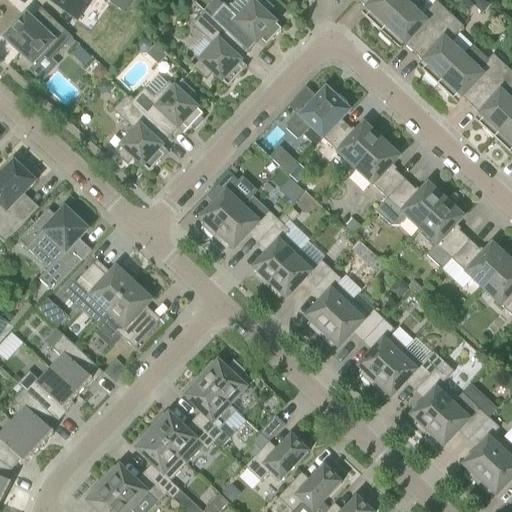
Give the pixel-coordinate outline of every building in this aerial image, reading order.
[(48,0),(77,22),(93,0),(48,0)] [(216,0),(215,0),(205,12),(205,13),(211,19),(223,6),(216,0)] [(211,19),(249,54),(257,45),(261,41),(266,45),(262,50),(263,51),(282,31),(267,16),(273,10),(262,0),(257,0),(239,20),(229,11),(223,5),(223,6),(211,19)] [(358,0),(367,9),(361,15),(381,34),(407,6),(401,0),(358,0)] [(415,54),(450,16),(437,4),(422,20),(407,6),(381,34),(400,52),(406,46),(415,54)] [(207,81),(213,74),(228,88),(247,68),(241,62),(249,54),(211,19),(205,13),(193,27),(215,47),(194,69),(207,81)] [(51,63),(58,56),(73,40),(47,15),(37,26),(26,16),(3,40),(33,68),(28,73),(41,85),(57,69),(51,63)] [(463,29),(450,16),(415,54),(423,62),(418,68),(437,87),(464,58),(449,45),(463,29)] [(152,51),(152,45),(147,41),(141,41),(137,46),(137,51),(142,56),(148,55),(152,51)] [(471,107),(507,69),(493,57),(479,73),(464,58),(437,87),(457,105),(463,99),(471,107)] [(109,74),(101,66),(92,75),(101,83),(109,74)] [(494,140),(511,120),(511,103),(505,98),(511,90),(511,74),(507,69),(471,107),(480,115),(474,121),(494,140)] [(114,89),(105,80),(96,90),(101,95),(109,95),(114,89)] [(203,116),(188,102),(194,95),(181,83),(175,90),(169,84),(155,100),(145,91),(132,104),(170,139),(178,130),(184,136),(203,116)] [(324,140),(341,121),(349,112),(347,110),(347,105),(339,97),(333,98),(331,96),(323,104),(318,99),(317,101),(306,91),(290,108),(298,115),(288,127),(301,139),(311,129),(324,140)] [(134,159),(150,174),(168,153),(162,148),(170,139),(132,104),(126,98),(114,112),(136,132),(114,156),(115,156),(116,155),(128,166),(134,159)] [(511,120),(494,140),(511,156),(511,154),(510,153),(511,150),(511,120)] [(364,126),(356,135),(341,121),(324,140),(356,170),(384,140),(376,132),(370,132),(364,126)] [(356,170),(388,200),(405,182),(391,168),(399,159),(393,153),(393,148),(384,140),(356,170)] [(289,175),(298,165),(281,149),(272,159),(289,175)] [(20,169),(14,163),(0,177),(0,241),(5,245),(39,210),(24,196),(36,184),(29,178),(33,174),(23,166),(20,169)] [(298,185),(307,175),(298,167),(289,177),(298,185)] [(234,188),(239,183),(229,174),(211,193),(220,201),(202,221),(206,225),(203,228),(215,239),(249,202),(234,188)] [(401,228),(409,220),(420,230),(448,200),(440,192),(434,192),(428,186),(420,195),(405,182),(388,200),(376,213),(391,227),(401,228)] [(234,251),(252,232),(262,241),(279,223),(253,198),(249,202),(215,239),(227,250),(230,247),(234,251)] [(443,271),(452,261),(470,242),(455,228),(463,219),(457,213),(457,208),(448,200),(420,230),(436,246),(427,257),(443,271)] [(57,219),(48,211),(18,243),(28,252),(36,243),(57,262),(39,281),(52,294),(92,252),(79,241),(88,232),(77,221),(80,218),(70,209),(67,213),(65,211),(57,219)] [(291,224),(293,223),(298,217),(291,210),(285,217),(290,222),(290,223),(291,224)] [(285,217),(279,223),(285,228),(290,223),(290,222),(285,217)] [(361,228),(353,221),(346,229),(354,237),(361,228)] [(262,241),(272,251),(254,270),(258,274),(255,277),(267,288),(301,252),(285,237),(290,232),(285,228),(279,223),(262,241)] [(452,261),(484,291),(511,260),(511,259),(504,252),(499,252),(492,247),(484,255),(470,242),(452,261)] [(286,300),(304,281),(314,291),(332,272),(322,262),(317,267),(301,252),(267,288),(279,300),(282,296),(286,300)] [(511,260),(484,291),(511,317),(511,260)] [(93,265),(76,284),(107,314),(133,286),(128,281),(131,278),(122,270),(119,273),(116,270),(108,279),(93,265)] [(314,291),(324,300),(306,319),(311,323),(308,326),(320,338),(353,302),(337,287),(342,281),(332,272),(314,291)] [(400,301),(409,291),(399,282),(393,287),(394,295),(400,301)] [(417,297),(423,291),(414,282),(408,288),(417,297)] [(112,343),(119,335),(135,350),(158,325),(143,312),(151,303),(148,300),(151,297),(142,289),(139,292),(133,286),(107,314),(99,323),(101,325),(98,328),(112,343)] [(42,317),(51,307),(46,302),(37,312),(42,317)] [(339,350),(357,330),(367,340),(385,321),(374,311),(369,317),(353,302),(320,338),(332,349),(335,346),(339,350)] [(367,340),(377,349),(359,368),(363,372),(360,376),(372,387),(406,351),(390,336),(395,331),(385,321),(367,340)] [(56,330),(49,338),(56,345),(64,337),(56,330)] [(0,353),(7,360),(23,344),(13,334),(0,346),(0,353)] [(104,375),(64,337),(56,345),(52,349),(62,358),(50,371),(78,397),(91,383),(94,385),(104,375)] [(391,399),(409,380),(419,389),(443,363),(433,353),(422,366),(406,351),(372,387),(384,398),(387,395),(391,399)] [(419,389),(429,399),(412,418),(416,422),(413,425),(425,436),(458,400),(442,385),(454,373),(443,363),(419,389)] [(207,376),(202,381),(230,407),(251,384),(232,367),(227,372),(218,364),(216,366),(213,364),(204,373),(207,376)] [(78,397),(50,371),(39,382),(30,373),(18,386),(24,391),(24,392),(53,419),(58,424),(68,413),(65,411),(78,397)] [(18,386),(22,381),(16,376),(12,380),(18,386)] [(185,399),(206,418),(198,427),(216,444),(222,449),(230,440),(220,430),(236,413),(230,407),(202,381),(197,387),(194,384),(185,393),(188,396),(185,399)] [(464,394),(490,418),(498,409),(471,385),(464,394)] [(23,412),(12,424),(39,450),(54,435),(45,427),(53,419),(24,392),(14,403),(23,412)] [(444,448),(462,429),(472,438),(490,419),(479,410),(479,411),(463,395),(458,400),(425,436),(437,447),(440,444),(444,448)] [(187,466),(203,448),(207,453),(216,444),(198,427),(190,435),(169,416),(166,419),(163,416),(155,425),(158,428),(152,434),(187,466)] [(260,436),(269,444),(285,426),(276,417),(259,435),(260,436)] [(472,438),(482,448),(464,467),(468,471),(465,474),(477,485),(511,449),(495,435),(500,429),(490,419),(472,438)] [(39,450),(12,424),(0,436),(0,462),(12,471),(21,462),(25,466),(39,450)] [(136,451),(157,470),(149,479),(166,496),(167,496),(173,501),(181,493),(171,483),(187,466),(152,434),(147,439),(144,436),(136,446),(139,448),(136,451)] [(295,434),(273,457),(264,448),(245,469),(261,483),(270,474),(281,484),(309,454),(302,448),(305,444),(295,434)] [(253,444),(257,448),(261,452),(264,448),(269,444),(260,436),(253,444)] [(496,497),(511,480),(511,450),(511,449),(477,485),(489,496),(492,493),(496,497)] [(12,471),(0,462),(0,501),(2,503),(11,485),(6,483),(12,471)] [(295,511),(302,504),(310,511),(314,511),(342,485),(335,478),(338,475),(327,465),(306,487),(297,479),(278,500),(291,511),(295,511)] [(130,511),(131,511),(147,495),(158,505),(166,496),(149,479),(140,488),(120,469),(117,472),(114,469),(106,478),(109,481),(103,486),(130,511)] [(130,511),(103,486),(98,492),(95,489),(87,498),(90,501),(87,504),(96,511),(95,511),(130,511)] [(241,495),(231,486),(222,495),(232,505),(241,495)] [(221,511),(229,505),(220,496),(205,511),(221,511)] [(344,511),(331,511),(330,510),(327,511),(370,511),(368,509),(371,506),(360,496),(344,511)]
